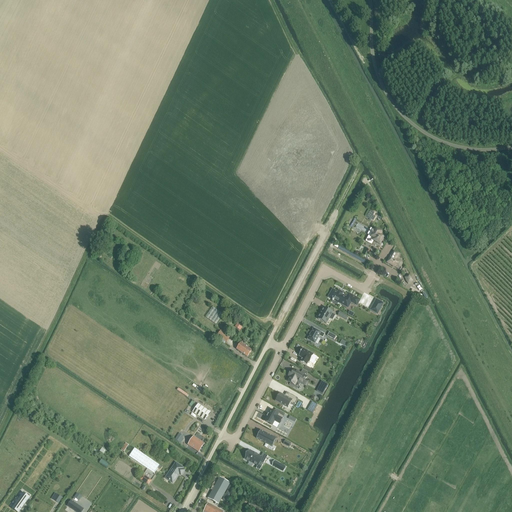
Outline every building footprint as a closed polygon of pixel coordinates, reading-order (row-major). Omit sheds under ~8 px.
[(370,209),(365,218),(371,221),(374,215),(375,212),(370,209)] [(369,236),(366,242),(371,245),(373,241),(380,245),(384,238),(381,236),(382,234),(374,230),(370,237),(369,236)] [(400,266),(402,263),(396,260),(399,255),(393,252),(387,263),(398,269),(400,267),(400,266)] [(345,307),(348,301),(357,306),(358,303),(360,300),(348,294),(346,298),(342,295),(343,294),(342,293),(341,293),(340,292),(339,292),(339,293),(333,290),(332,292),(331,292),(332,293),(330,295),(330,296),(329,298),(333,300),(332,301),(333,301),(332,302),(337,305),(338,303),(345,307)] [(370,311),(377,314),(383,304),(376,300),(370,311)] [(213,307),(206,317),(217,325),(224,314),(213,307)] [(324,308),(318,319),(325,324),(326,324),(329,319),(332,314),(333,313),(324,308)] [(340,312),(338,316),(346,320),(348,317),(345,315),(340,312)] [(313,330),(307,340),(315,344),(319,336),(323,338),(325,335),(313,328),(313,330)] [(221,330),(217,336),(226,342),(230,337),(221,330)] [(247,357),(252,351),(241,343),(237,350),(247,357)] [(303,349),(299,357),(302,358),(300,362),(306,366),(308,362),(309,363),(310,362),(313,364),(317,357),(313,355),(314,355),(303,349)] [(290,372),(287,376),(290,378),(288,382),(290,383),(289,385),(293,387),(297,389),(301,383),(304,384),(306,380),(308,377),(294,370),(292,373),(290,372)] [(322,382),(316,392),(322,395),(328,385),(322,382)] [(179,388),(177,390),(187,397),(189,395),(179,388)] [(280,394),(276,401),(288,408),(290,403),(294,405),(298,399),(287,393),(286,393),(288,394),(287,396),(285,395),(284,396),(280,394)] [(312,402),(307,411),(312,414),(317,405),(312,402)] [(205,421),(211,413),(198,404),(192,413),(205,421)] [(271,410),(265,422),(272,426),(272,425),(277,428),(279,424),(280,424),(285,414),(276,409),(274,412),(271,410)] [(260,431),(256,439),(269,445),(273,437),(260,431)] [(175,440),(181,444),(184,439),(178,436),(175,440)] [(198,452),(204,444),(194,437),(188,445),(198,452)] [(135,449),(129,457),(154,474),(160,466),(135,449)] [(266,460),(250,451),(245,459),(258,466),(261,461),(264,463),(266,460)] [(102,459),(99,463),(106,468),(109,464),(102,459)] [(275,461),(272,466),(283,472),(285,467),(275,461)] [(183,468),(176,463),(166,478),(173,483),(179,474),(181,476),(184,471),(182,469),(183,468)] [(152,481),(151,480),(143,475),(140,480),(148,485),(152,481)] [(224,494),(230,483),(220,477),(208,499),(218,505),(218,504),(219,504),(223,497),(224,494)] [(22,488),(9,506),(13,508),(12,509),(16,511),(19,511),(30,498),(31,495),(22,488)] [(71,501),(68,506),(76,511),(81,511),(83,510),(71,501)]
